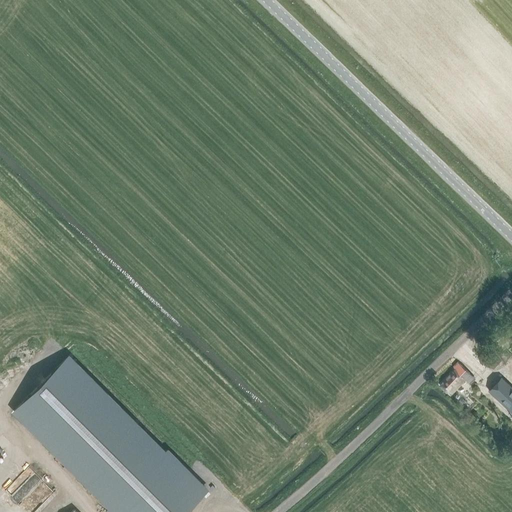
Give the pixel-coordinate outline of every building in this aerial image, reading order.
[(511,342),(511,328),(502,338),(509,345),(511,342)] [(486,348),(477,357),(491,371),(500,362),(486,348)] [(67,358),(15,410),(110,506),(108,508),(111,511),(184,511),(206,491),(166,451),(163,453),(149,439),(67,358)] [(450,394),(465,379),(470,383),(474,378),(458,362),(453,367),(455,369),(440,385),(450,394)] [(511,387),(501,377),(488,391),(511,412),(511,387)]
